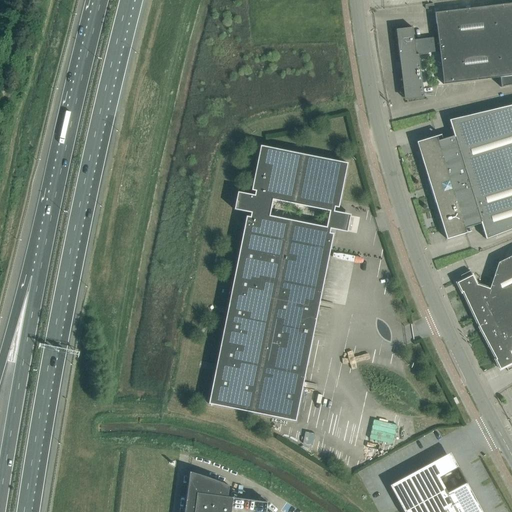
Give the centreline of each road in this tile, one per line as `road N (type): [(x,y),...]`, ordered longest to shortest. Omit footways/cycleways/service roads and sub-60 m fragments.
road 1 (motorway): [(26,511),(65,276),(127,0)]
road 2 (unclassified): [(511,456),(409,236),(376,117),(356,0)]
road 3 (motorway): [(101,0),(39,273)]
road 4 (motorway): [(39,273),(0,502)]
